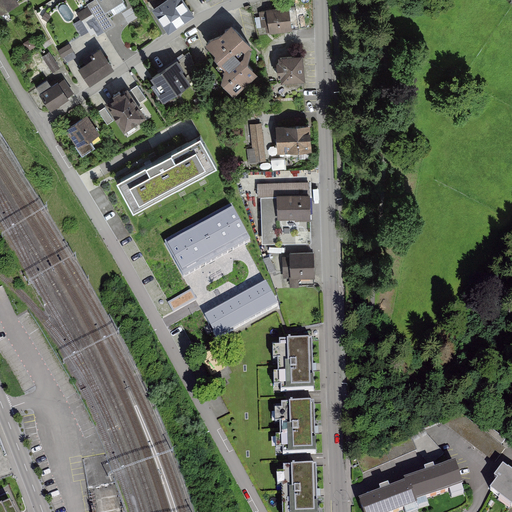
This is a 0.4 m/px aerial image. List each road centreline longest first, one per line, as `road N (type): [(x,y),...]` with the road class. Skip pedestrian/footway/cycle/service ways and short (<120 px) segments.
road 1 (track): [(370,0),(381,73),(376,356),(397,376),(432,381),(511,300)]
road 2 (residential): [(321,0),(339,511)]
road 3 (residential): [(40,125),(260,511)]
road 4 (residential): [(40,125),(183,27),(247,0)]
road 5 (tertiary): [(0,399),(43,511)]
